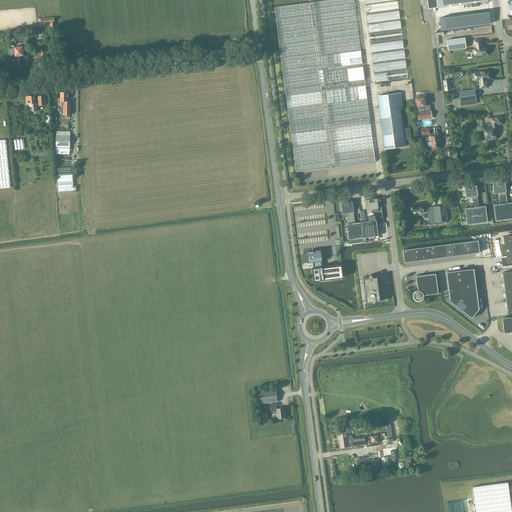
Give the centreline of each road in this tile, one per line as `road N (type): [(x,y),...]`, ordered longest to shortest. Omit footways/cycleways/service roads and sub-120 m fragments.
road 1 (tertiary): [(0,85),(258,49)]
road 2 (unclassified): [(396,272),(483,264),(494,324),(479,344)]
road 3 (tertiary): [(278,201),(258,49)]
road 4 (tertiary): [(319,511),(303,373)]
road 5 (unclassified): [(382,185),(511,168)]
